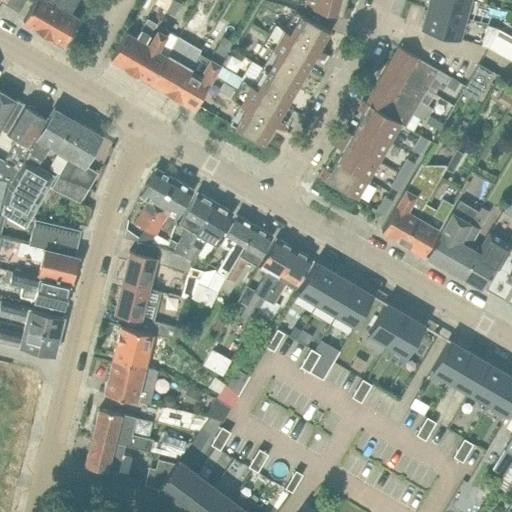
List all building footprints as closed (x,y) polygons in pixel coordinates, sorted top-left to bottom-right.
[(61,0),(34,0),(23,21),(43,32),(61,0)] [(76,0),(61,0),(43,32),(63,44),(78,17),(70,12),(76,0)] [(202,13),(209,1),(207,0),(199,0),(195,9),(202,13)] [(345,0),(306,0),(305,5),(349,17),(351,7),(344,5),(345,0)] [(429,0),(427,8),(464,18),(468,0),(429,0)] [(427,8),(421,28),(458,38),(458,37),(464,18),(427,8)] [(273,48),(262,66),(297,86),(330,30),(295,10),(284,28),(275,23),(264,43),(273,48)] [(136,37),(127,31),(110,58),(131,70),(147,43),(159,25),(147,18),(136,37)] [(481,44),(488,47),(488,45),(499,28),(487,24),(481,44)] [(148,44),(147,43),(131,70),(151,82),(178,36),(159,25),(148,44)] [(188,42),(178,36),(151,82),(174,95),(191,67),(178,59),(188,42)] [(223,36),(215,50),(201,75),(192,70),(193,68),(191,67),(174,95),(194,107),(233,41),(223,36)] [(451,76),(399,46),(388,65),(427,88),(434,76),(447,84),(451,76)] [(476,99),(493,71),(479,62),(462,91),(476,99)] [(427,88),(388,65),(377,84),(429,114),(432,107),(420,100),(427,88)] [(240,104),(229,123),(264,143),(297,86),(262,66),(252,84),(243,79),(231,99),(240,104)] [(429,114),(377,84),(366,102),(363,100),(363,101),(405,126),(413,114),(425,121),(429,114)] [(0,130),(17,100),(0,89),(0,130)] [(405,126),(363,101),(358,109),(364,113),(358,123),(390,142),(401,124),(405,126)] [(5,161),(0,158),(0,178),(11,182),(25,157),(26,156),(49,118),(24,104),(8,133),(17,138),(5,161)] [(74,118),(55,107),(49,118),(26,156),(38,164),(49,144),(56,149),(74,118)] [(101,134),(74,118),(56,149),(68,156),(50,187),(81,201),(98,172),(84,164),(101,134)] [(390,142),(358,123),(352,133),(346,130),(341,138),(379,161),(390,142)] [(421,135),(412,149),(420,153),(428,139),(421,135)] [(379,161),(341,138),(336,146),(342,150),(336,160),(369,179),(379,161)] [(456,150),(445,169),(453,173),(463,154),(456,150)] [(55,174),(38,164),(25,157),(11,182),(8,187),(4,203),(0,215),(0,229),(5,214),(26,226),(55,174)] [(407,158),(399,172),(406,176),(414,162),(407,158)] [(369,179),(336,160),(330,170),(324,167),(319,176),(357,198),(368,181),(369,179)] [(174,178),(155,167),(139,194),(148,199),(135,222),(145,228),(174,178)] [(406,176),(399,172),(391,186),(398,190),(406,176)] [(194,189),(174,178),(145,228),(155,234),(168,211),(177,217),(194,189)] [(428,197),(407,185),(381,229),(402,242),(417,215),(428,197)] [(215,202),(197,191),(179,222),(188,227),(176,247),(185,253),(215,202)] [(385,196),(377,210),(384,214),(392,200),(385,196)] [(478,210),(460,199),(426,256),(445,267),(478,210)] [(233,212),(215,202),(185,253),(194,258),(206,238),(215,243),(233,212)] [(417,215),(402,242),(423,254),(449,209),(439,204),(429,222),(417,215)] [(445,267),(463,277),(478,251),(469,246),(490,210),(481,205),(478,210),(445,267)] [(225,275),(254,224),(236,214),(220,242),(229,247),(216,270),(225,275)] [(35,218),(28,243),(21,242),(20,243),(78,256),(75,255),(81,229),(35,218)] [(272,235),(254,224),(225,275),(218,286),(227,291),(233,280),(246,258),(256,263),(272,235)] [(511,246),(489,232),(478,251),(463,277),(482,288),(497,262),(501,265),(511,246)] [(294,247),(276,237),(266,254),(259,266),(267,270),(255,291),(231,333),(242,339),(258,310),(259,309),(265,297),(294,247)] [(78,256),(20,243),(18,251),(23,253),(22,256),(41,260),(38,273),(71,281),(72,281),(78,256)] [(165,246),(160,261),(188,270),(189,266),(191,258),(165,246)] [(312,258),(294,247),(265,297),(259,309),(258,310),(271,318),(279,305),(275,303),(287,282),(295,286),(312,258)] [(129,250),(122,280),(149,286),(156,257),(129,250)] [(335,271),(315,260),(298,289),(317,301),(335,271)] [(188,270),(181,296),(190,298),(191,297),(197,283),(202,270),(189,266),(188,270)] [(70,284),(6,269),(2,281),(10,283),(21,286),(19,295),(34,299),(64,306),(65,304),(67,303),(69,295),(67,293),(70,284)] [(353,282),(335,271),(317,301),(336,312),(353,282)] [(149,286),(122,280),(114,311),(141,317),(149,286)] [(353,282),(336,312),(356,323),(373,294),(353,282)] [(197,283),(191,297),(211,305),(217,291),(197,283)] [(0,313),(25,320),(24,327),(59,335),(64,316),(1,301),(0,305),(0,313)] [(405,312),(386,301),(368,331),(388,342),(405,312)] [(425,324),(405,312),(388,342),(407,354),(425,324)] [(218,318),(213,326),(219,330),(224,321),(218,318)] [(177,327),(156,320),(153,333),(173,337),(177,327)] [(153,333),(120,325),(113,356),(145,364),(153,333)] [(59,335),(24,327),(22,334),(0,328),(0,341),(54,355),(59,335)] [(277,328),(267,346),(274,350),(284,332),(277,328)] [(470,351),(451,339),(434,369),(453,381),(470,351)] [(203,342),(195,358),(222,373),(230,357),(203,342)] [(311,347),(300,365),(309,371),(320,353),(311,347)] [(489,362),(470,351),(453,381),(472,391),(489,362)] [(320,353),(309,371),(322,378),(333,360),(320,353)] [(158,369),(147,366),(144,368),(112,360),(107,377),(105,380),(104,386),(104,390),(104,391),(150,403),(158,369)] [(508,373),(489,362),(472,391),(490,402),(508,373)] [(238,394),(249,375),(237,368),(228,384),(238,393),(237,393),(238,394)] [(511,410),(511,375),(508,373),(490,402),(510,414),(511,410)] [(362,378),(352,396),(361,401),(371,383),(362,378)] [(226,382),(216,397),(230,406),(237,393),(238,393),(228,384),(226,382)] [(230,408),(214,399),(206,417),(219,420),(219,419),(222,420),(230,408)] [(99,407),(92,436),(148,450),(150,439),(125,433),(126,430),(117,428),(121,413),(99,407)] [(427,416),(416,434),(425,439),(436,421),(427,416)] [(221,426),(211,443),(220,449),(230,431),(221,426)] [(148,450),(92,436),(85,465),(107,470),(110,454),(119,456),(120,453),(145,459),(148,450)] [(503,476),(511,460),(511,436),(505,449),(504,449),(492,469),(503,476)] [(464,438),(453,456),(462,461),(473,443),(464,438)] [(259,448),(248,465),(257,471),(268,453),(259,448)] [(360,455),(351,473),(389,492),(398,473),(360,455)] [(195,474),(177,460),(156,488),(174,502),(195,474)] [(511,460),(503,476),(496,486),(507,493),(511,485),(511,460)] [(285,487),(285,488),(291,492),(302,473),(295,469),(285,487)] [(193,511),(212,487),(195,474),(174,502),(188,511),(193,511)] [(212,487),(193,511),(220,511),(230,500),(212,487)] [(474,488),(468,498),(481,505),(486,495),(474,488)] [(245,511),(230,500),(220,511),(245,511)]
